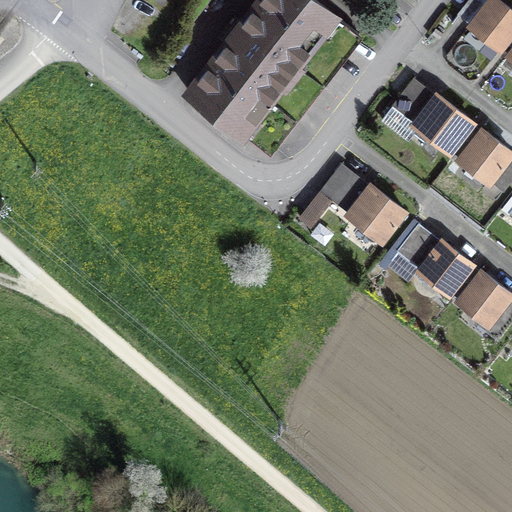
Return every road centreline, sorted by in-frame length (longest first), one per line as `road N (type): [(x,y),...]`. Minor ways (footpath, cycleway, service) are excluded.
road 1 (track): [(0,243),(313,511)]
road 2 (residential): [(61,28),(241,176),(270,185),(313,166),(336,133)]
road 3 (residential): [(336,133),(511,265)]
road 4 (residential): [(403,37),(511,121)]
road 5 (unknown): [(152,103),(237,0)]
